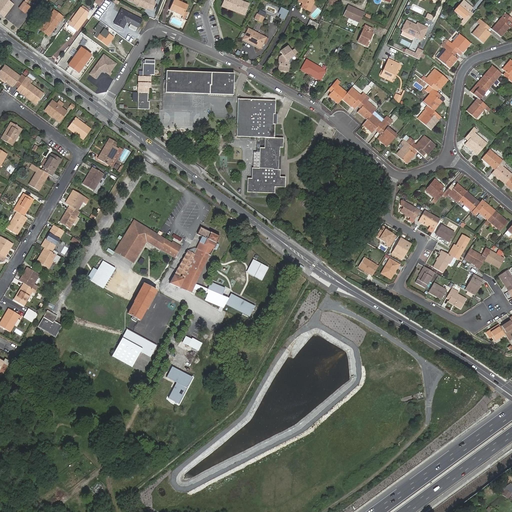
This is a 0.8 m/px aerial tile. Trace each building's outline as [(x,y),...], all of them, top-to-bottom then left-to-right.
[(13,4),(6,0),(0,0),(0,13),(4,17),(13,4)] [(136,5),(140,7),(146,10),(147,9),(147,8),(150,0),(132,0),(131,3),(136,5)] [(155,1),(152,0),(150,0),(147,8),(147,9),(150,10),(152,10),(155,3),(155,1)] [(187,5),(179,2),(176,1),(176,0),(172,0),(169,9),(182,15),(185,10),(187,5)] [(238,0),(224,0),(222,5),(236,10),(236,12),(246,15),(249,4),(238,0)] [(304,3),(302,7),(309,10),(312,2),(311,1),(311,0),(297,0),(302,2),(304,3)] [(460,23),(463,26),(471,17),(468,14),(472,8),(463,1),(454,11),(463,19),(460,23)] [(30,7),(23,2),(19,8),(25,13),(30,7)] [(343,15),(351,18),(355,8),(347,4),(343,15)] [(89,11),(83,6),(68,25),(76,31),(86,17),(85,16),(89,11)] [(288,11),(282,8),(277,18),(284,21),(288,11)] [(360,22),(362,17),(364,12),(355,8),(351,18),(360,22)] [(122,10),(114,24),(124,29),(127,23),(131,25),(138,28),(139,29),(143,21),(122,10)] [(260,10),(255,18),(262,22),(267,14),(260,10)] [(63,18),(55,12),(40,30),(41,30),(44,33),(48,36),(63,18)] [(511,19),(505,13),(502,16),(511,24),(511,19)] [(491,29),(501,37),(509,28),(511,29),(511,27),(511,24),(502,16),(491,29)] [(487,26),(479,19),(477,22),(480,25),(472,34),(483,43),(490,34),(484,28),(487,26)] [(306,26),(315,31),(318,24),(309,20),(306,26)] [(416,25),(407,20),(402,30),(402,31),(414,36),(421,40),(427,28),(417,23),(416,25)] [(367,39),(369,40),(372,33),(370,32),(372,29),(365,26),(358,42),(365,45),(367,39)] [(260,46),(265,37),(249,28),(244,39),(251,43),(252,42),(260,46)] [(44,33),(41,30),(39,33),(46,39),(48,36),(44,33)] [(110,34),(104,30),(102,32),(100,30),(96,36),(107,45),(113,38),(110,35),(110,34)] [(402,31),(400,35),(411,40),(413,39),(414,36),(402,31)] [(446,39),(443,42),(454,51),(456,48),(462,53),(470,44),(459,34),(451,43),(446,39)] [(266,37),(265,37),(260,46),(252,42),(251,43),(260,48),(264,42),(266,37)] [(454,51),(443,42),(440,45),(444,48),(446,50),(438,59),(449,68),(457,59),(451,54),(454,51)] [(294,54),(288,46),(280,52),(282,54),(279,56),(279,64),(280,64),(279,71),(287,72),(289,64),(288,64),(288,58),(294,54)] [(81,48),(68,66),(78,73),(91,55),(81,48)] [(446,50),(444,48),(436,57),(438,59),(446,50)] [(416,54),(414,57),(419,60),(423,51),(418,49),(416,54)] [(116,64),(103,55),(90,75),(95,78),(100,71),(104,71),(108,74),(116,64)] [(505,77),(511,82),(511,61),(510,59),(502,69),(508,74),(505,77)] [(154,60),(145,60),(145,64),(143,64),(142,76),(139,76),(137,108),(149,109),(149,101),(147,101),(148,84),(149,84),(150,77),(151,75),(153,75),(154,60)] [(312,75),(321,79),(326,71),(307,60),(301,70),(311,76),(312,75)] [(397,67),(387,63),(381,76),(391,80),(397,67)] [(7,80),(6,82),(12,87),(13,85),(17,88),(23,80),(25,77),(21,74),(20,76),(4,65),(0,70),(0,77),(1,76),(7,80)] [(501,74),(492,66),(481,79),(490,86),(501,74)] [(184,71),(166,71),(165,92),(232,95),(233,86),(233,82),(233,73),(217,73),(216,73),(214,73),(186,71),(184,71)] [(424,76),(421,79),(430,87),(433,84),(439,89),(447,80),(436,71),(428,80),(424,76)] [(31,80),(26,77),(25,77),(23,80),(17,88),(16,90),(27,98),(28,95),(34,100),(32,102),(35,104),(43,94),(29,83),(31,80)] [(490,86),(481,79),(470,92),(477,98),(479,99),(490,86)] [(329,96),(338,104),(342,99),(347,93),(338,85),(341,83),(337,80),(330,88),(333,90),(329,96)] [(431,92),(423,102),(427,105),(434,111),(442,102),(436,97),(438,94),(430,87),(428,90),(431,92)] [(360,104),(366,96),(363,93),(361,96),(351,88),(347,93),(342,99),(351,107),(357,101),(360,104)] [(404,91),(398,88),(393,99),(399,103),(404,91)] [(374,111),(376,109),(367,101),(369,98),(366,96),(360,104),(362,106),(358,112),(367,120),(372,114),(374,111)] [(477,98),(466,111),(475,119),(484,108),(486,106),(479,99),(477,98)] [(264,137),(274,138),(274,134),(275,124),(274,124),(274,118),(274,114),(275,114),(275,101),(249,99),(238,99),(237,125),(237,136),(264,137)] [(54,114),(52,117),(59,121),(66,111),(52,100),(44,110),(47,113),(49,111),(54,114)] [(419,120),(431,130),(438,120),(433,115),(435,112),(434,111),(427,105),(424,108),(427,111),(419,120)] [(372,114),(381,122),(384,119),(374,111),(372,114)] [(367,120),(363,125),(362,125),(372,133),(377,127),(380,130),(390,118),(387,116),(384,119),(381,122),(372,114),(367,120)] [(81,134),(79,136),(82,139),(90,129),(75,118),(68,128),(73,132),(75,130),(81,134)] [(390,118),(380,130),(383,132),(378,139),(387,147),(397,136),(387,128),(393,121),(390,118)] [(7,133),(5,132),(1,138),(12,145),(22,129),(11,122),(9,125),(11,127),(7,133)] [(477,130),(474,127),(467,136),(469,139),(464,145),(476,155),(486,143),(474,133),(477,130)] [(411,146),(418,152),(421,149),(427,155),(435,146),(424,136),(416,145),(413,143),(411,146)] [(274,138),(264,137),(264,148),(260,147),(259,168),(252,168),(251,178),(248,178),(247,192),(275,193),(275,187),(285,187),(285,177),(280,176),(280,170),(279,169),(279,162),(279,156),(280,147),(283,147),(283,142),(283,138),(274,138)] [(110,138),(107,143),(105,147),(106,148),(103,153),(101,152),(98,158),(108,165),(110,162),(114,164),(119,155),(115,153),(118,149),(115,147),(117,143),(110,138)] [(410,138),(406,142),(411,146),(413,143),(414,141),(410,138)] [(406,142),(404,140),(398,146),(401,148),(396,154),(407,164),(415,155),(408,149),(411,146),(406,142)] [(489,149),(481,159),(494,170),(499,164),(502,161),(489,149)] [(48,174),(51,176),(55,168),(54,168),(57,161),(59,162),(61,159),(52,153),(41,170),(48,174)] [(41,170),(32,164),(30,167),(36,172),(29,185),(39,191),(42,186),(40,186),(43,180),(45,181),(48,174),(41,170)] [(494,170),(492,173),(504,184),(511,175),(511,174),(499,164),(494,170)] [(87,181),(84,180),(82,183),(94,190),(103,174),(92,167),(88,174),(90,175),(87,181)] [(431,201),(435,204),(441,196),(438,193),(443,187),(434,179),(425,190),(434,198),(431,201)] [(458,201),(466,191),(457,184),(452,190),(449,187),(442,195),(445,198),(448,195),(457,202),(458,201)] [(69,206),(77,210),(81,204),(85,206),(89,200),(73,190),(71,194),(73,195),(70,200),(68,199),(65,203),(69,206)] [(479,202),(466,191),(458,201),(471,212),(479,202)] [(23,194),(13,210),(16,212),(24,216),(28,209),(26,208),(29,202),(32,203),(34,200),(23,194)] [(415,219),(420,209),(406,201),(402,199),(401,199),(401,203),(404,205),(401,211),(411,216),(415,219)] [(487,220),(495,211),(482,200),(479,202),(471,212),(474,214),(477,211),(479,214),(483,217),(487,220)] [(70,228),(79,212),(77,210),(69,206),(65,213),(66,214),(63,220),(61,218),(59,222),(70,228)] [(436,226),(440,218),(425,209),(420,217),(431,224),(433,225),(436,226)] [(507,221),(495,211),(487,220),(500,231),(507,221)] [(23,225),(27,218),(24,216),(16,212),(7,228),(17,234),(19,231),(17,230),(21,224),(23,225)] [(419,219),(430,226),(431,224),(420,217),(419,219)] [(172,243),(134,220),(115,251),(133,262),(146,241),(160,249),(161,246),(175,255),(180,246),(172,242),(172,243)] [(455,231),(441,224),(436,232),(450,240),(455,231)] [(44,247),(51,251),(61,235),(63,230),(53,225),(49,233),(50,234),(47,240),(45,239),(41,246),(44,247)] [(377,238),(382,229),(377,226),(372,235),(377,238)] [(219,236),(201,227),(197,234),(200,236),(192,252),(187,250),(169,281),(191,291),(208,254),(210,255),(213,248),(216,249),(218,245),(215,243),(219,236)] [(377,238),(390,246),(396,237),(382,229),(377,238)] [(455,257),(457,259),(469,238),(462,233),(456,243),(452,250),(450,249),(448,253),(452,255),(453,256),(455,257)] [(0,237),(0,254),(0,255),(4,257),(6,253),(4,252),(8,246),(10,247),(12,244),(0,237)] [(77,245),(79,241),(73,237),(70,241),(77,245)] [(407,247),(408,247),(411,244),(401,238),(392,253),(401,259),(403,256),(401,255),(407,247)] [(53,261),(56,254),(51,251),(44,247),(42,251),(45,253),(41,259),(38,257),(36,261),(49,267),(53,261)] [(477,265),(480,267),(486,258),(487,257),(482,254),(471,248),(465,257),(478,264),(477,265)] [(486,248),(482,254),(487,257),(490,250),(486,248)] [(448,253),(442,249),(440,253),(440,254),(433,266),(442,272),(448,262),(452,255),(448,253)] [(490,250),(487,257),(486,258),(500,267),(506,258),(501,255),(497,252),(491,249),(490,250)] [(374,273),(380,264),(366,255),(360,264),(374,273)] [(400,263),(391,258),(382,272),(391,278),(400,263)] [(114,269),(103,261),(93,276),(106,284),(114,269)] [(435,271),(425,266),(416,282),(426,287),(435,271)] [(33,289),(36,291),(38,287),(34,284),(39,274),(27,267),(25,270),(27,272),(23,278),(21,277),(19,280),(23,282),(33,289)] [(509,269),(499,275),(509,290),(511,288),(511,272),(511,273),(509,269)] [(473,272),(465,288),(467,290),(470,292),(471,292),(474,294),(478,287),(477,287),(478,284),(479,285),(481,281),(480,281),(482,277),(473,272)] [(23,305),(33,289),(23,282),(19,289),(21,290),(17,297),(15,296),(13,299),(23,305)] [(216,301),(222,288),(211,282),(204,296),(216,301)] [(446,289),(434,282),(429,291),(441,298),(446,289)] [(156,290),(143,283),(127,312),(139,319),(156,290)] [(457,290),(452,287),(447,297),(450,298),(449,300),(461,307),(467,298),(458,293),(456,291),(457,290)] [(254,307),(230,295),(225,306),(248,318),(254,307)] [(3,322),(0,321),(0,325),(10,331),(19,315),(8,308),(5,314),(6,315),(3,322)] [(51,320),(54,315),(47,311),(39,326),(54,336),(60,326),(54,322),(51,320)] [(32,323),(35,318),(32,316),(26,313),(24,318),(32,323)] [(506,333),(509,338),(511,336),(511,334),(510,331),(511,330),(511,318),(501,326),(506,333)] [(501,326),(499,323),(486,332),(489,336),(492,335),(495,340),(506,333),(501,326)] [(127,328),(126,330),(155,346),(156,344),(127,328)] [(141,348),(140,350),(150,355),(155,346),(126,330),(122,337),(141,348)] [(198,349),(201,341),(192,337),(192,338),(186,335),(182,341),(198,349)] [(112,355),(132,366),(140,350),(141,348),(122,337),(118,345),(112,355)] [(0,373),(2,374),(8,363),(0,358),(0,373)] [(179,402),(192,376),(172,365),(166,376),(176,381),(168,397),(179,402)] [(97,496),(106,487),(99,480),(90,489),(97,496)] [(501,494),(508,499),(511,493),(505,488),(501,494)]
